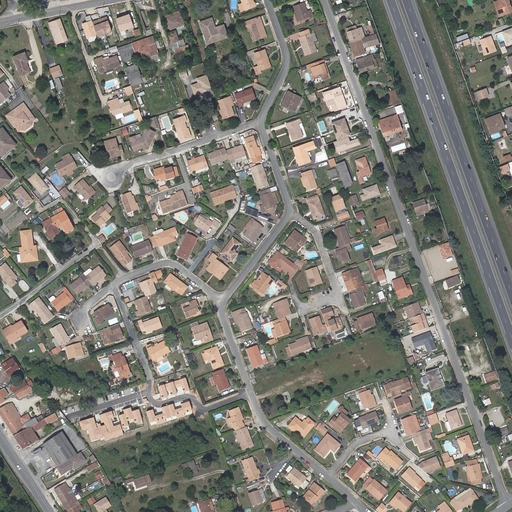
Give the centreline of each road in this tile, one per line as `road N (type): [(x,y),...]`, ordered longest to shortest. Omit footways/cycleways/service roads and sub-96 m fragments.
road 1 (residential): [(510,503),(326,0)]
road 2 (motorway): [(391,0),(511,335)]
road 3 (motorway): [(511,291),(407,0)]
road 4 (residential): [(254,392),(204,409),(187,396),(153,402),(114,283)]
road 5 (residential): [(292,208),(317,230),(343,293),(305,308),(295,291)]
road 6 (residential): [(262,123),(118,173)]
road 7 (residential): [(268,0),(289,59),(262,123)]
road 8 (residential): [(224,306),(171,262),(114,283)]
road 9 (residential): [(331,477),(360,441),(398,430),(384,395)]
